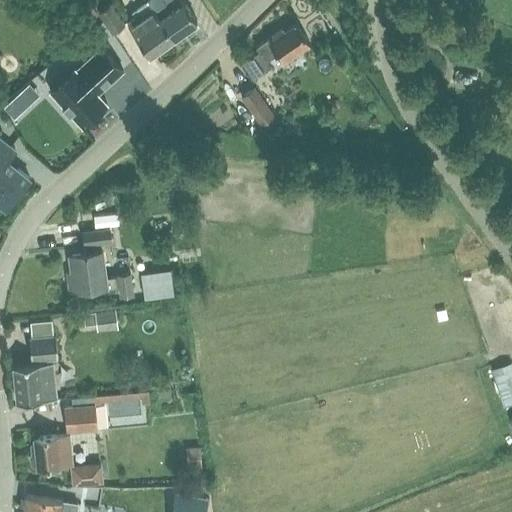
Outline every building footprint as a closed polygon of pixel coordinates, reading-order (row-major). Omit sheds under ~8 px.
[(86,29),(100,21),(88,0),(83,0),(73,5),(86,29)] [(149,54),(173,37),(147,0),(146,0),(131,11),(135,16),(128,21),(137,34),(136,35),(149,54)] [(147,0),(173,37),(197,20),(183,1),(181,0),(147,0)] [(98,10),(112,32),(125,23),(111,2),(104,6),(98,10)] [(259,50),(253,53),(242,61),(253,77),(264,69),(271,65),(267,60),(277,53),(283,61),(310,42),(295,22),(285,29),(283,26),(266,38),(267,38),(256,46),(259,50)] [(48,94),(81,128),(105,106),(95,96),(102,90),(104,93),(122,75),(101,51),(74,73),(73,72),(48,94)] [(254,86),(241,95),(260,123),(274,114),(254,86)] [(15,96),(6,105),(15,115),(25,106),(15,96)] [(273,130),(277,135),(283,130),(279,125),(273,130)] [(15,150),(0,137),(0,204),(5,209),(30,177),(8,160),(15,150)] [(164,175),(164,158),(140,158),(140,175),(164,175)] [(83,231),(85,244),(111,241),(109,227),(83,231)] [(133,292),(131,279),(130,270),(117,272),(118,274),(106,275),(102,250),(69,254),(72,276),(68,276),(70,291),(119,284),(120,294),(133,292)] [(173,260),(143,263),(145,287),(175,285),(173,260)] [(115,308),(94,311),(97,330),(118,326),(115,308)] [(28,312),(29,334),(54,333),(54,311),(28,312)] [(17,401),(37,399),(56,398),(52,361),(52,357),(58,356),(55,335),(29,337),(31,359),(34,359),(34,363),(13,365),(17,401)] [(496,380),(505,405),(511,403),(511,387),(508,376),(496,380)] [(96,428),(94,404),(65,407),(67,431),(96,428)] [(72,463),(69,433),(34,437),(35,451),(31,452),(29,454),(30,463),(33,466),(37,465),(37,466),(57,464),(72,463)] [(200,446),(186,446),(188,467),(202,467),(200,446)] [(101,461),(71,465),(73,484),(103,481),(101,461)] [(174,491),(170,511),(202,511),(206,496),(174,491)] [(25,494),(22,511),(60,511),(62,500),(62,499),(26,493),(26,494),(25,494)]
